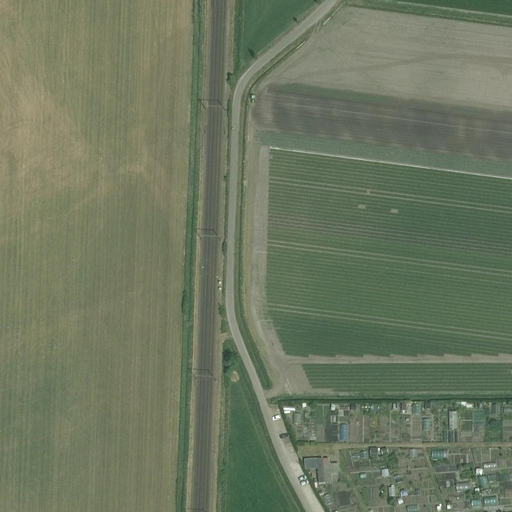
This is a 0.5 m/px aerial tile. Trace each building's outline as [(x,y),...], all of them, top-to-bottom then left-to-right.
[(430,67),(422,66),(421,77),(415,72),(409,72),(421,81),(390,79),(389,90),(396,81),(396,87),(385,100),(511,110),(511,70),(430,64),(430,67)] [(505,451),(493,450),(493,461),(504,461),(505,451)] [(326,471),(326,462),(312,461),(312,471),(326,471)] [(339,461),(326,461),(327,487),(339,486),(339,461)] [(490,465),(479,464),(478,474),(490,474),(490,465)] [(396,471),(389,472),(390,484),(398,484),(396,471)] [(484,479),(485,489),(492,488),(491,478),(484,479)] [(511,488),(502,489),(503,498),(511,497),(511,488)]
